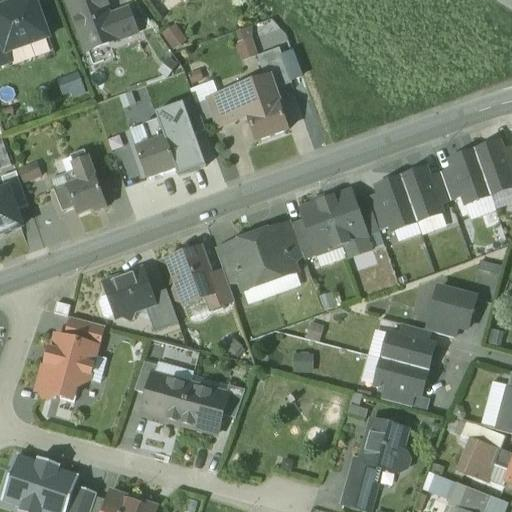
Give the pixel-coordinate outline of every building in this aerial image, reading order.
[(34,0),(28,0),(0,10),(0,37),(6,54),(7,53),(48,38),(34,0)] [(109,20),(102,0),(69,0),(88,53),(137,34),(128,13),(109,20)] [(259,49),(251,21),(234,26),(243,54),(259,49)] [(0,37),(0,66),(10,63),(7,53),(6,54),(0,37)] [(283,60),(270,64),(278,87),(291,82),(283,60)] [(264,110),(258,93),(272,88),(273,88),(269,79),(211,100),(220,127),(249,117),(258,142),(288,131),(279,106),(278,106),(264,110)] [(272,88),(258,93),(264,110),(278,106),(272,88)] [(172,115),(159,120),(165,137),(166,137),(167,141),(179,136),(172,115)] [(167,141),(166,137),(165,137),(159,120),(143,125),(150,143),(136,148),(148,181),(177,170),(167,141)] [(143,125),(124,132),(131,150),(136,148),(150,143),(143,125)] [(499,143),(474,152),(491,197),(511,189),(511,178),(503,153),(499,143)] [(511,149),(503,153),(511,178),(511,149)] [(474,152),(450,161),(462,197),(466,206),(491,197),(474,152)] [(93,178),(89,167),(76,172),(80,183),(69,187),(68,188),(75,209),(78,215),(94,210),(95,212),(106,208),(95,178),(93,178)] [(426,170),(401,179),(417,224),(442,215),(439,205),(429,179),(426,170)] [(453,170),(441,175),(450,201),(462,197),(453,170)] [(76,172),(50,181),(53,189),(67,184),(69,187),(80,183),(76,172)] [(7,192),(15,214),(29,209),(16,173),(1,178),(3,182),(7,192)] [(441,175),(429,179),(439,205),(450,201),(441,175)] [(401,179),(376,188),(391,228),(392,233),(417,224),(401,179)] [(67,184),(53,189),(62,213),(75,209),(68,188),(69,187),(67,184)] [(7,192),(0,194),(0,235),(20,228),(15,214),(7,192)] [(355,204),(351,192),(326,201),(342,246),(367,237),(367,236),(355,204)] [(379,196),(368,200),(379,232),(391,228),(379,196)] [(368,200),(355,204),(367,236),(379,232),(368,200)] [(326,201),(300,211),(305,223),(316,255),(316,256),(342,246),(326,201)] [(305,223),(292,227),(303,256),(304,259),(316,255),(305,223)] [(303,256),(292,227),(281,231),(291,260),(303,256)] [(280,228),(254,238),(270,283),(296,274),(291,260),(281,231),(280,228)] [(254,238),(227,247),(228,250),(239,279),(244,292),(270,283),(254,238)] [(201,249),(168,261),(178,287),(176,293),(179,301),(184,302),(185,307),(207,298),(217,295),(210,277),(211,277),(201,249)] [(239,279),(228,250),(217,254),(224,272),(227,283),(239,279)] [(143,272),(105,286),(109,297),(101,300),(99,305),(102,315),(108,317),(115,315),(116,318),(120,317),(131,321),(136,311),(145,307),(150,322),(160,318),(152,297),(143,272)] [(227,283),(224,272),(211,277),(210,277),(217,295),(207,298),(212,311),(234,303),(227,283)] [(476,300),(438,289),(430,319),(457,327),(467,330),(476,300)] [(167,291),(152,297),(160,318),(150,322),(155,334),(179,325),(167,291)] [(70,308),(56,305),(53,314),(68,318),(70,308)] [(103,327),(71,319),(66,340),(97,349),(103,327)] [(457,327),(430,319),(427,332),(430,333),(453,339),(457,327)] [(427,332),(403,325),(400,337),(427,345),(430,333),(427,332)] [(400,337),(388,335),(382,360),(428,372),(434,347),(427,345),(400,337)] [(66,340),(56,337),(52,351),(50,351),(46,365),(48,366),(47,370),(43,368),(37,391),(40,392),(44,400),(51,402),(56,399),(57,396),(60,397),(60,400),(73,404),(77,388),(88,383),(97,349),(66,340)] [(428,372),(382,360),(375,386),(386,389),(413,396),(421,398),(428,372)] [(145,364),(135,391),(147,395),(153,376),(155,377),(157,367),(145,364)] [(155,377),(153,376),(147,395),(142,415),(180,425),(190,387),(155,377)] [(226,396),(190,387),(180,425),(217,435),(223,416),(228,397),(226,396)] [(245,392),(228,387),(226,396),(228,397),(223,416),(235,420),(245,392)] [(511,389),(507,388),(496,431),(511,435),(511,433),(511,389)] [(413,396),(386,389),(382,401),(409,409),(413,396)] [(406,431),(372,422),(360,463),(360,464),(380,470),(394,474),(395,471),(398,472),(405,468),(407,460),(403,453),(400,452),(406,431)] [(506,439),(476,427),(470,440),(500,452),(501,452),(506,439)] [(500,452),(470,440),(457,471),(488,483),(500,452)] [(511,456),(501,452),(500,452),(495,466),(509,471),(504,484),(511,487),(511,456)] [(38,464),(17,457),(1,502),(21,509),(19,511),(67,511),(76,488),(79,479),(59,471),(60,467),(39,460),(38,464)] [(380,470),(360,464),(360,463),(357,462),(352,479),(376,486),(380,470)] [(352,479),(350,478),(342,505),(364,511),(368,511),(376,486),(352,479)] [(483,511),(489,498),(456,485),(449,501),(476,511),(483,511)] [(76,488),(67,511),(91,511),(96,499),(97,495),(76,488)] [(154,511),(155,510),(111,496),(109,503),(105,511),(154,511)] [(96,499),(91,511),(105,511),(109,503),(96,499)]
